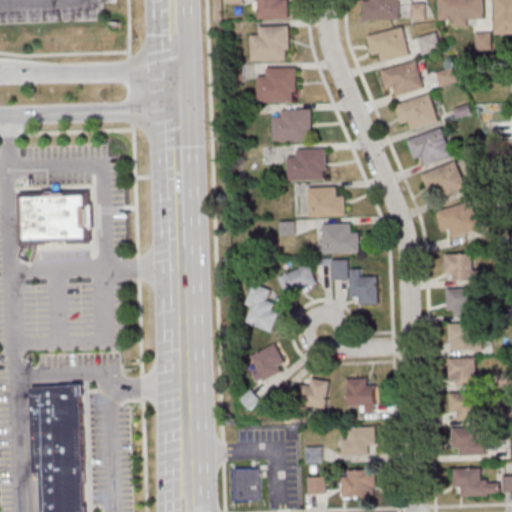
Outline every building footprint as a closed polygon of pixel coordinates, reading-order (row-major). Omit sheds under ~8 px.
[(258,0),(289,0),(290,18),(258,18),(258,0)] [(365,0),(365,19),(401,19),(400,0),(365,0)] [(484,19),(484,0),(440,0),(440,19),(454,19),(454,27),(469,27),(469,19),(484,19)] [(511,0),(495,0),(496,34),(511,34),(511,0)] [(425,18),(425,6),(414,6),(414,18),(425,18)] [(291,25),(261,25),(261,36),(252,36),(252,60),(291,60),(291,25)] [(367,36),(402,26),(409,54),(381,62),(379,53),(372,55),(367,36)] [(422,55),(441,51),(438,34),(419,37),(422,55)] [(381,70),(416,60),(424,88),(396,96),(394,87),(387,89),(381,70)] [(299,102),(299,66),(268,66),(268,77),(258,77),(258,102),(299,102)] [(459,82),(454,67),(437,73),(442,87),(459,82)] [(395,105),(429,93),(439,121),(411,130),(408,121),(402,124),(395,105)] [(313,108),(283,108),(283,118),(274,118),(274,140),(313,140),(313,108)] [(408,139),(442,128),(451,155),(424,164),(421,156),(414,158),(408,139)] [(289,158),(289,180),(327,180),(327,148),(297,148),(297,158),(289,158)] [(422,175),(455,161),(466,187),(440,199),(436,190),(430,193),(422,175)] [(309,188),(336,187),(337,196),(345,196),(346,216),(310,217),(309,188)] [(20,190),(21,244),(93,242),(92,188),(20,190)] [(437,212),(471,200),(480,228),(453,237),(450,229),(443,231),(437,212)] [(323,224),(350,223),(351,233),(359,232),(360,252),(324,253),(323,224)] [(447,281),(477,281),(477,254),(447,254),(447,281)] [(361,304),(380,304),(379,276),(362,276),(362,268),(350,269),(350,259),(333,260),(334,280),(351,280),(352,297),(361,297),(361,304)] [(312,265),(280,275),(287,297),(319,286),(312,265)] [(247,304),(253,307),(247,322),(273,331),(283,305),(269,300),(273,289),(255,282),(247,304)] [(448,290),(448,309),(456,309),(456,316),(479,316),(479,290),(448,290)] [(450,324),(450,350),(485,350),(485,324),(450,324)] [(261,381),(289,366),(276,343),(249,358),(261,381)] [(479,386),(479,359),(450,359),(450,386),(479,386)] [(376,377),(349,377),(349,407),(359,407),(359,412),(376,412),(376,377)] [(311,386),(303,385),(300,404),(327,408),(331,380),(312,378),(311,386)] [(33,386),(34,474),(40,474),(40,511),(82,511),(82,386),(33,386)] [(251,409),(261,400),(252,390),(242,399),(251,409)] [(452,393),(452,420),(483,420),(483,393),(452,393)] [(368,454),(368,444),(378,444),(378,426),(343,426),(343,454),(368,454)] [(488,429),(455,429),(455,455),(488,455),(488,429)] [(324,446),(307,446),(307,462),(324,462),(324,446)] [(261,501),(261,468),(236,468),(236,501),(261,501)] [(483,468),(455,468),(456,496),(501,495),(501,482),(483,482),(483,468)] [(376,497),(376,469),(343,469),(343,497),(376,497)] [(328,493),(328,476),(309,476),(309,493),(328,493)]
